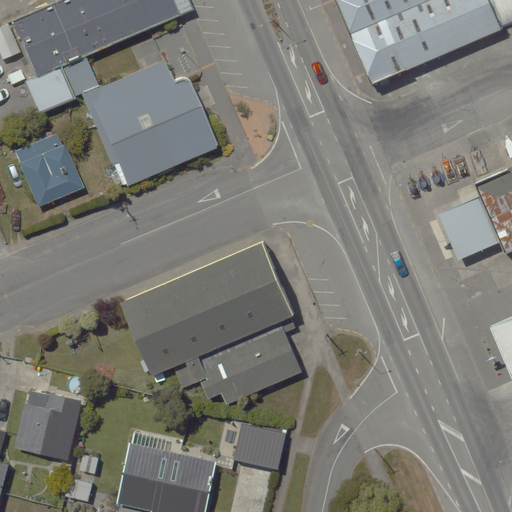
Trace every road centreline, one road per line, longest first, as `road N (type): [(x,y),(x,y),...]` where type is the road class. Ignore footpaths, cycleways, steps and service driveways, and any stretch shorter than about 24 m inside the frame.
road 1 (residential): [(0,297),(335,155)]
road 2 (primary): [(430,380),(335,155)]
road 3 (residential): [(335,155),(511,87)]
road 4 (residential): [(322,511),(330,473),(358,425),(396,392),(430,380)]
road 5 (primary): [(335,155),(270,0)]
road 6 (primary): [(487,511),(430,380)]
